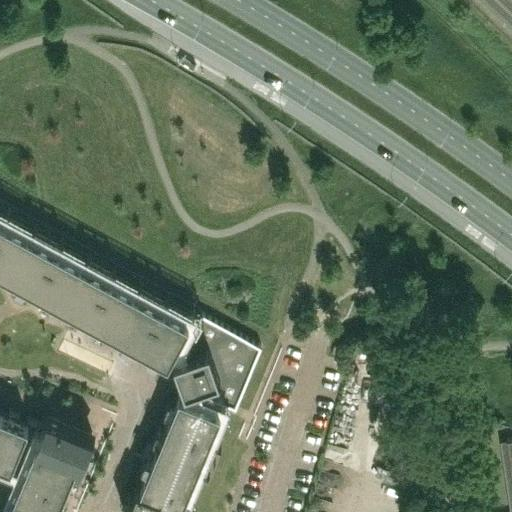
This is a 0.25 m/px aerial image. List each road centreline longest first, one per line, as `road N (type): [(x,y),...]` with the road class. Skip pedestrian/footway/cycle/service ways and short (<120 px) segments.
road 1 (primary): [(151,0),(261,61),(511,235)]
road 2 (primary): [(511,181),(238,0)]
road 3 (residential): [(100,511),(149,390),(112,356)]
